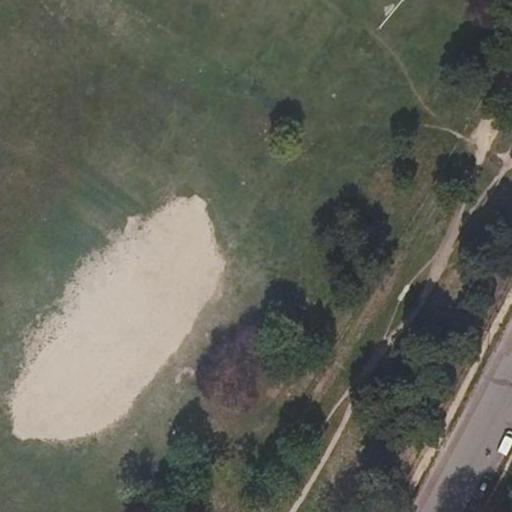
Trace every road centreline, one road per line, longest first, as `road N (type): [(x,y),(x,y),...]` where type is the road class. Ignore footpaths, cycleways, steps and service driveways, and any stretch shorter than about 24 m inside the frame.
road 1 (unknown): [(511,157),(451,240),(429,285),(371,347),(276,511)]
road 2 (tertiary): [(511,380),(440,511)]
